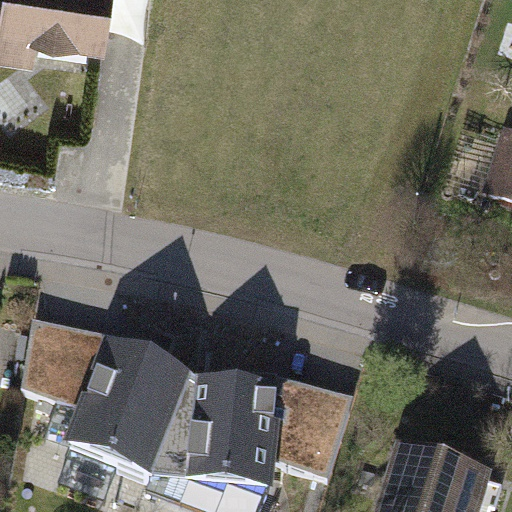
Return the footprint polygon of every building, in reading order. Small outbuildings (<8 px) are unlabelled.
[(114,0),(1,0),(0,12),(0,60),(34,66),(39,38),(107,48),(114,0)] [(511,135),(507,134),(484,206),(511,214),(511,135)] [(77,412),(105,343),(34,323),(20,392),(77,412)] [(144,480),(188,377),(105,343),(77,412),(63,446),(144,480)] [(281,388),(188,377),(144,480),(270,492),(273,466),(281,388)] [(351,403),(283,386),(273,466),(327,481),(351,403)] [(476,511),(487,478),(393,449),(374,511),(476,511)]
